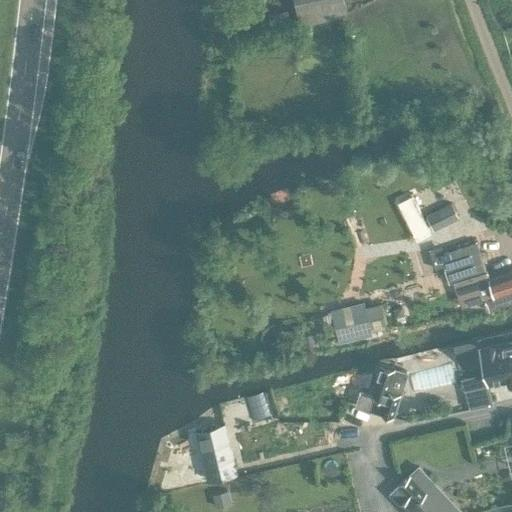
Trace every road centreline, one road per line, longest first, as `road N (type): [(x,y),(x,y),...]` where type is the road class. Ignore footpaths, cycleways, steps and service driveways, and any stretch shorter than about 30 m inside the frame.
road 1 (trunk): [(0,236),(33,0)]
road 2 (residential): [(391,511),(378,454),(384,436),(511,404)]
road 3 (unclassified): [(511,115),(472,0)]
